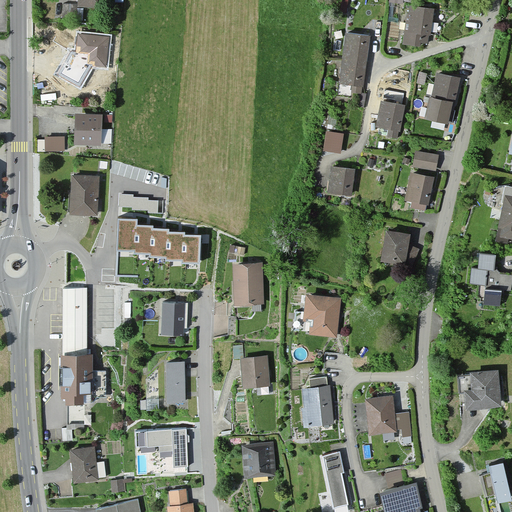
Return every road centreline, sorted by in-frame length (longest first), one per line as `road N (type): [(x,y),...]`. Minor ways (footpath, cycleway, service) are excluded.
road 1 (residential): [(484,40),(442,239),(424,374)]
road 2 (secondary): [(17,244),(18,0)]
road 3 (secondary): [(33,511),(17,285)]
road 4 (residential): [(484,40),(384,69),(374,83),(365,141),(325,161)]
road 5 (residential): [(207,291),(212,511)]
road 6 (residential): [(424,374),(346,378),(350,453),(363,494)]
road 7 (residential): [(424,374),(421,423),(440,511)]
road 8 (residential): [(35,256),(64,242),(87,259),(94,334)]
